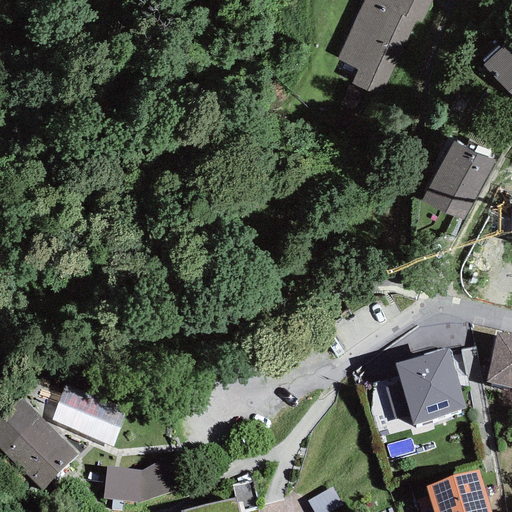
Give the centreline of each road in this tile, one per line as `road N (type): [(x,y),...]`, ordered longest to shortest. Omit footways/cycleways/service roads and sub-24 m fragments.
road 1 (track): [(436,303),(384,286),(221,311),(133,311),(0,261)]
road 2 (residential): [(511,320),(436,303),(214,445)]
